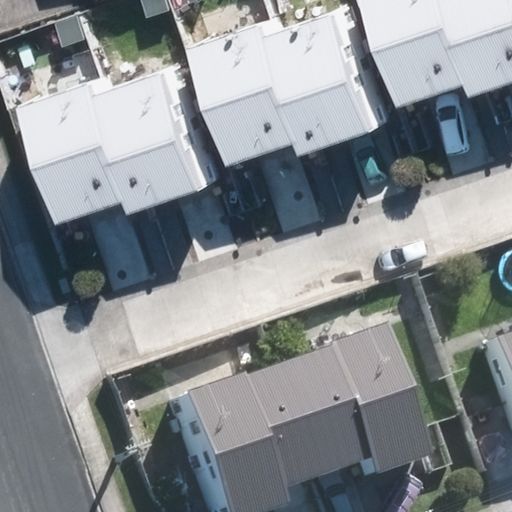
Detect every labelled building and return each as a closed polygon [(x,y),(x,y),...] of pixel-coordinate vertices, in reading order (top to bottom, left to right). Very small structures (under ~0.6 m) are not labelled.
[(336,0),(285,18),(320,121),(324,131),(392,107),(355,0),(336,0)] [(466,0),(390,0),(419,85),(488,62),(466,0)] [(511,0),(466,0),(488,62),(492,73),(511,65),(511,0)] [(285,18),(281,7),(213,29),(251,143),(320,121),(285,18)] [(114,76),(150,179),(154,189),(222,166),(183,53),(114,76)] [(114,76),(111,65),(43,88),(81,202),(150,179),(114,76)] [(511,322),(487,331),(511,403),(511,322)] [(370,323),(273,356),(312,468),(357,454),(362,469),(415,451),(370,323)] [(312,468),(273,356),(176,390),(219,511),(231,511),(274,497),(269,483),(312,468)]
